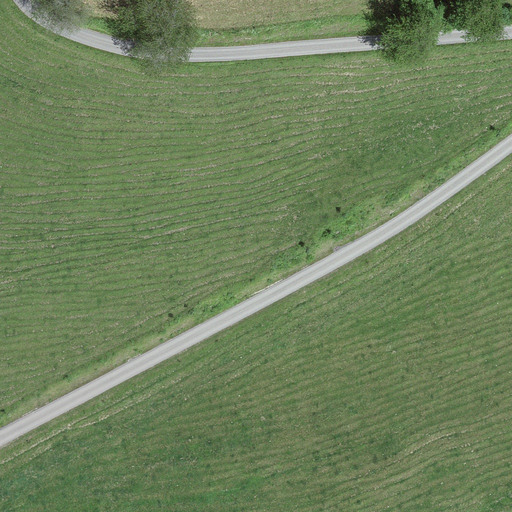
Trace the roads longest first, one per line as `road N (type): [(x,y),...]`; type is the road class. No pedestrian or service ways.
road 1 (unclassified): [(511,143),(340,259),(0,438)]
road 2 (unclassified): [(24,0),(74,33),(182,55),(511,31)]
